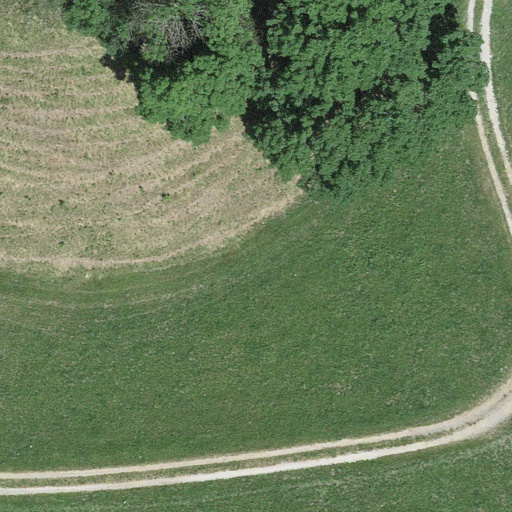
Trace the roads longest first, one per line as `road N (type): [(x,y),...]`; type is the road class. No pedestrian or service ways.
road 1 (track): [(511,389),(453,432),(391,444),(205,470),(0,484)]
road 2 (track): [(478,0),(480,90),(511,206)]
